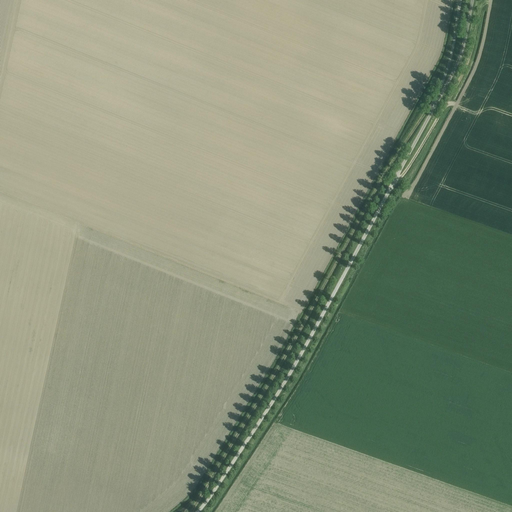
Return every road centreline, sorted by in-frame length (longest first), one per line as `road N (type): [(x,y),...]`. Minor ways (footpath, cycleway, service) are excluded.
road 1 (track): [(433,105),(384,172),(192,511)]
road 2 (unclassified): [(197,511),(284,380),(433,105)]
